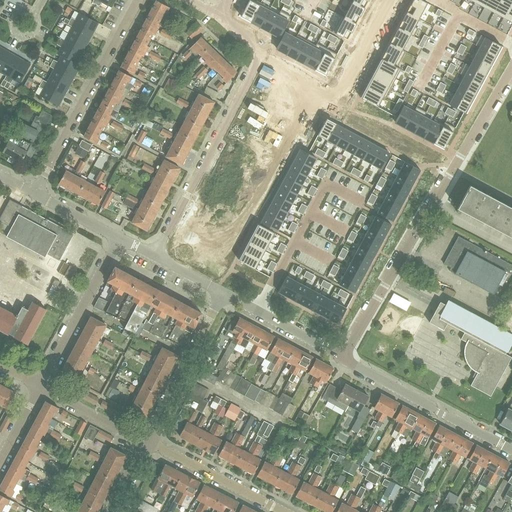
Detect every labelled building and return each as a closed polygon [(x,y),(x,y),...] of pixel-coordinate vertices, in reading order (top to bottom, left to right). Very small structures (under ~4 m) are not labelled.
[(242,14),(241,16),(246,19),(249,21),(250,22),(260,3),(255,0),(249,0),(243,12),(242,14)] [(353,0),(352,2),(364,9),(368,2),(368,0),(353,0)] [(421,0),(413,0),(406,12),(419,19),(427,3),(421,0)] [(487,0),(484,8),(493,13),(499,0),(487,0)] [(509,0),(499,0),(493,13),(503,18),(511,1),(509,0)] [(156,1),(150,12),(161,18),(164,12),(166,13),(169,8),(156,1)] [(511,1),(503,18),(511,22),(511,1)] [(352,2),(344,18),(356,24),(359,18),(361,15),(364,9),(352,2)] [(260,3),(250,22),(253,23),(259,26),(260,27),(269,10),(270,8),(260,3)] [(175,18),(178,13),(173,10),(170,15),(175,18)] [(269,10),(260,27),(262,28),(269,31),(270,32),(278,15),(269,10)] [(278,15),(270,32),(272,33),(278,36),(279,37),(290,17),(280,11),(278,15)] [(161,18),(150,12),(145,23),(157,30),(160,25),(158,24),(161,18)] [(406,12),(398,28),(410,35),(413,36),(417,28),(414,27),(419,19),(406,12)] [(70,20),(93,33),(98,23),(79,13),(75,19),(71,17),(70,20)] [(344,18),(335,34),(348,40),(351,33),(353,30),(356,24),(344,18)] [(72,26),(68,33),(87,43),(93,33),(70,20),(68,24),(72,26)] [(145,23),(139,34),(150,40),(153,34),(155,35),(157,30),(145,23)] [(192,40),(197,35),(203,29),(196,23),(186,34),(192,40)] [(398,28),(390,44),(402,50),(410,35),(398,28)] [(285,32),(276,49),(278,50),(285,53),(287,54),(296,38),(285,32)] [(61,37),(59,41),(82,53),(87,43),(68,33),(65,39),(61,37)] [(146,46),(150,40),(139,34),(133,45),(146,52),(148,47),(146,46)] [(475,45),(477,46),(496,56),(496,55),(500,49),(501,46),(481,35),(475,45)] [(195,52),(200,57),(209,46),(200,38),(192,46),(190,48),(195,52)] [(296,38),(287,54),(288,55),(294,58),(296,59),(305,43),(296,38)] [(82,53),(59,41),(57,44),(61,46),(57,53),(61,55),(77,63),(82,53)] [(305,43),(296,59),(297,60),(304,63),(306,64),(315,48),(305,43)] [(390,44),(381,60),(382,60),(397,67),(405,52),(402,50),(390,44)] [(133,45),(127,56),(138,61),(141,56),(143,57),(146,52),(133,45)] [(219,55),(209,46),(200,57),(209,65),(219,55)] [(472,56),(474,57),(491,66),(491,65),(495,58),(496,56),(477,46),(472,56)] [(10,53),(0,47),(0,72),(10,53)] [(315,48),(306,64),(307,65),(313,68),(315,70),(324,53),(315,48)] [(187,60),(191,55),(187,51),(183,56),(187,60)] [(10,53),(0,72),(6,75),(4,80),(7,82),(20,59),(10,53)] [(324,53),(315,70),(317,70),(320,72),(326,75),(327,73),(328,71),(334,59),(324,53)] [(54,59),(52,62),(75,76),(81,65),(77,63),(61,55),(58,61),(54,59)] [(209,65),(218,74),(227,64),(219,55),(209,65)] [(138,61),(127,56),(121,67),(134,74),(137,69),(135,68),(138,61)] [(474,57),(469,66),(486,75),(486,74),(490,68),(491,66),(474,57)] [(20,59),(7,82),(11,84),(13,80),(20,84),(31,64),(20,59)] [(378,67),(377,69),(395,79),(401,69),(397,67),(382,60),(381,61),(378,67)] [(70,86),(75,76),(52,62),(50,66),(54,68),(50,75),(70,86)] [(226,83),(228,82),(237,73),(227,64),(219,73),(224,78),(223,79),(226,83)] [(460,73),(462,75),(481,84),(485,77),(486,75),(469,66),(465,64),(460,73)] [(203,66),(199,71),(203,75),(207,70),(203,66)] [(373,77),(372,79),(390,88),(395,79),(377,69),(376,70),(373,77)] [(117,75),(113,82),(124,88),(127,82),(129,83),(132,78),(119,71),(117,75)] [(199,79),(203,75),(199,71),(195,75),(199,79)] [(43,79),(41,83),(64,96),(70,86),(50,75),(47,82),(43,79)] [(457,84),(459,85),(476,94),(476,93),(480,87),(481,84),(462,75),(457,84)] [(169,78),(163,88),(168,92),(174,81),(169,78)] [(368,86),(367,88),(383,97),(385,98),(390,88),(372,79),(371,80),(368,86)] [(108,92),(107,93),(120,100),(123,95),(121,94),(124,88),(113,82),(110,88),(108,92)] [(64,96),(41,83),(39,86),(43,88),(39,95),(59,106),(64,96)] [(459,85),(454,95),(470,104),(471,103),(474,96),(476,94),(459,85)] [(364,93),(361,98),(363,100),(365,101),(377,107),(383,97),(367,88),(366,90),(364,93)] [(103,100),(101,104),(113,110),(116,104),(117,105),(120,100),(107,93),(107,94),(103,100)] [(452,94),(446,104),(465,113),(466,112),(469,106),(470,104),(454,95),(452,94)] [(199,95),(192,108),(198,111),(197,113),(205,117),(206,115),(208,116),(215,103),(199,95)] [(179,97),(176,103),(186,108),(189,103),(179,97)] [(96,113),(96,115),(108,122),(111,117),(109,116),(113,110),(101,104),(98,110),(96,113)] [(404,106),(395,122),(397,123),(403,127),(405,128),(414,111),(404,106)] [(414,111),(405,128),(406,128),(413,132),(415,133),(424,117),(426,112),(416,107),(414,111)] [(192,108),(183,125),(198,134),(205,120),(203,119),(205,117),(197,113),(198,111),(192,108)] [(35,119),(33,122),(30,128),(26,125),(27,124),(20,120),(19,122),(14,131),(30,140),(30,141),(31,141),(32,140),(37,143),(42,134),(45,128),(48,122),(52,115),(42,110),(39,117),(37,115),(35,119)] [(139,114),(136,122),(141,124),(144,117),(139,114)] [(94,119),(90,126),(101,132),(101,131),(104,126),(106,127),(108,122),(96,115),(95,116),(94,119)] [(424,117),(415,133),(416,133),(422,137),(424,138),(433,122),(424,117)] [(324,124),(317,135),(318,136),(327,140),(335,125),(334,124),(331,123),(326,120),(325,122),(324,124)] [(433,122),(424,138),(425,139),(432,142),(434,143),(444,125),(434,120),(433,122)] [(153,123),(151,128),(160,132),(162,128),(163,127),(154,122),(153,123)] [(444,125),(434,143),(435,144),(439,146),(444,149),(445,146),(446,145),(453,132),(455,128),(445,123),(444,125)] [(183,125),(176,139),(182,142),(181,144),(188,148),(189,146),(191,147),(198,134),(183,125)] [(335,125),(327,140),(336,145),(344,129),(343,129),(337,126),(335,125)] [(85,135),(84,137),(97,144),(99,139),(97,138),(101,132),(90,126),(86,133),(85,135)] [(159,133),(170,139),(173,134),(162,128),(160,132),(159,133)] [(344,129),(336,145),(345,150),(353,134),(352,134),(346,131),(344,129)] [(141,130),(136,141),(140,143),(145,135),(146,133),(141,130)] [(353,134),(345,150),(354,155),(362,139),(361,139),(355,135),(353,134)] [(145,135),(140,143),(149,148),(153,140),(145,135)] [(11,136),(4,149),(3,152),(2,154),(9,157),(7,161),(15,165),(18,160),(21,162),(22,162),(26,154),(31,157),(36,147),(22,140),(21,141),(11,136)] [(182,165),(189,151),(187,150),(188,148),(181,144),(182,142),(176,139),(166,157),(182,165)] [(362,139),(354,155),(363,160),(371,144),(370,143),(364,140),(362,139)] [(82,141),(79,146),(75,153),(85,158),(91,146),(82,141)] [(371,144),(363,160),(372,164),(380,149),(379,148),(373,145),(371,144)] [(134,145),(128,155),(133,158),(139,147),(134,145)] [(380,149),(372,164),(381,169),(389,154),(388,153),(382,150),(380,149)] [(296,159),(295,159),(311,168),(316,158),(300,150),(299,152),(296,159)] [(291,167),(291,168),(306,177),(311,168),(295,159),(294,161),(291,167)] [(59,184),(69,189),(78,172),(80,173),(86,163),(81,160),(76,171),(72,169),(70,173),(65,171),(59,184)] [(164,161),(157,174),(163,177),(162,179),(170,183),(171,181),(173,182),(180,169),(164,161)] [(404,162),(400,171),(416,179),(420,170),(405,162),(404,162)] [(141,168),(152,174),(155,169),(144,164),(141,168)] [(286,176),(286,177),(301,186),(306,177),(291,168),(289,170),(286,176)] [(100,171),(95,181),(99,184),(105,174),(100,171)] [(400,171),(395,179),(411,187),(416,179),(400,171)] [(79,194),(86,181),(79,178),(81,174),(80,173),(78,172),(69,189),(79,194)] [(157,174),(148,192),(164,199),(171,186),(169,185),(170,183),(162,179),(163,177),(157,174)] [(281,185),(281,186),(297,195),(301,186),(286,177),(285,179),(281,185)] [(395,179),(391,187),(406,196),(411,187),(395,179)] [(79,194),(88,199),(95,186),(86,181),(79,194)] [(511,207),(470,185),(457,208),(511,237),(511,207)] [(105,192),(95,186),(88,199),(98,205),(105,192)] [(277,194),(276,195),(292,204),(297,195),(281,186),(280,188),(277,194)] [(156,212),(158,209),(164,199),(148,192),(141,187),(137,194),(144,198),(141,205),(147,208),(146,210),(153,213),(154,212),(156,213),(157,212),(156,212)] [(391,187),(386,196),(402,204),(406,196),(391,187)] [(106,209),(109,202),(113,194),(109,192),(101,207),(106,209)] [(128,194),(123,204),(133,209),(138,200),(128,194)] [(272,203),(271,204),(287,213),(292,204),(276,195),(275,197),(272,203)] [(386,196),(382,205),(397,213),(402,204),(386,196)] [(18,206),(19,205),(8,197),(0,211),(0,220),(18,214),(26,219),(30,211),(22,207),(22,208),(18,206)] [(267,212),(266,213),(282,222),(287,213),(271,204),(270,206),(267,212)] [(141,205),(138,210),(131,222),(147,231),(154,218),(154,217),(153,217),(152,216),(153,213),(146,210),(147,208),(141,205)] [(382,205),(377,213),(393,222),(397,213),(382,205)] [(11,227),(8,232),(6,236),(45,257),(46,254),(59,261),(74,234),(30,211),(26,219),(18,214),(11,227)] [(262,221),(261,223),(277,231),(282,222),(266,213),(265,215),(262,221)] [(375,216),(371,225),(386,233),(391,225),(375,216)] [(255,232),(254,234),(269,242),(274,233),(259,224),(258,225),(255,232)] [(371,225),(366,233),(382,242),(386,233),(371,225)] [(366,233),(362,242),(377,250),(382,242),(366,233)] [(250,241),(249,243),(265,251),(269,242),(254,234),(253,234),(250,241)] [(509,275),(511,270),(511,265),(509,264),(458,236),(443,264),(456,271),(454,274),(493,294),(505,273),(509,275)] [(362,242),(357,250),(373,259),(377,250),(362,242)] [(245,250),(244,252),(260,260),(265,251),(249,243),(245,250)] [(357,250),(353,259),(368,267),(373,259),(357,250)] [(242,255),(239,261),(241,262),(243,263),(255,269),(260,260),(244,252),(244,253),(242,255)] [(353,259),(348,267),(364,276),(368,267),(353,259)] [(69,265),(64,262),(63,264),(58,273),(63,275),(69,265)] [(69,278),(73,272),(74,268),(69,265),(63,275),(69,278)] [(108,295),(113,298),(116,292),(126,273),(115,267),(105,286),(111,289),(108,295)] [(348,267),(344,276),(359,284),(364,276),(348,267)] [(136,278),(126,273),(116,292),(113,298),(110,303),(105,313),(117,318),(136,278)] [(286,276),(278,292),(287,297),(295,281),(286,276)] [(344,276),(339,284),(355,293),(359,284),(344,276)] [(146,284),(136,278),(117,318),(127,323),(146,284)] [(55,279),(52,284),(57,287),(60,282),(55,279)] [(295,281),(287,297),(295,301),(304,286),(295,281)] [(47,294),(52,296),(57,287),(52,284),(47,294)] [(146,284),(127,323),(124,329),(135,334),(139,328),(158,290),(146,284)] [(304,286),(295,301),(304,306),(312,290),(304,286)] [(168,295),(158,290),(139,328),(149,332),(168,295)] [(312,290),(304,306),(312,310),(321,295),(312,290)] [(149,332),(168,341),(176,324),(180,326),(190,307),(168,295),(149,332)] [(321,295),(312,310),(321,315),(329,299),(321,295)] [(99,298),(93,308),(105,313),(110,303),(99,298)] [(329,299),(321,315),(329,319),(337,304),(329,299)] [(445,305),(443,304),(440,302),(429,323),(443,330),(447,324),(464,333),(460,340),(466,343),(466,344),(465,346),(464,348),(464,349),(464,351),(464,353),(464,355),(464,356),(464,358),(465,360),(466,361),(466,363),(467,364),(468,366),(469,367),(470,368),(472,370),(473,371),(475,372),(472,377),(474,378),(470,386),(490,397),(511,358),(505,354),(507,350),(507,351),(511,341),(511,335),(502,330),(496,327),(477,317),(470,313),(451,303),(448,301),(445,305)] [(0,329),(7,333),(14,337),(13,338),(26,345),(45,309),(33,302),(28,310),(22,307),(23,306),(22,306),(18,314),(16,314),(15,316),(0,307),(0,329)] [(337,304),(329,319),(338,324),(346,308),(337,304)] [(176,324),(168,341),(184,348),(202,313),(190,307),(180,326),(176,324)] [(83,331),(98,340),(106,326),(91,317),(83,331)] [(237,344),(248,322),(239,318),(237,322),(234,320),(229,328),(233,330),(232,331),(236,334),(232,341),(221,361),(226,364),(237,344)] [(245,349),(257,327),(248,322),(237,344),(245,349)] [(250,351),(253,353),(254,353),(265,332),(257,327),(245,349),(250,351)] [(91,354),(98,340),(83,331),(75,345),(91,354)] [(274,336),(265,332),(254,353),(253,353),(249,362),(253,364),(262,348),(267,350),(274,336)] [(275,365),(286,343),(278,339),(270,352),(266,360),(271,363),(267,369),(271,371),(272,371),(275,365)] [(288,361),(295,348),(286,343),(275,365),(279,367),(283,359),(288,361)] [(84,367),(91,354),(75,345),(68,359),(84,367)] [(169,372),(178,356),(162,348),(159,355),(154,364),(169,372)] [(288,372),(292,374),(303,352),(295,348),(288,361),(292,364),(288,372)] [(144,352),(142,358),(148,361),(151,355),(144,352)] [(303,352),(292,374),(288,381),(292,383),(300,368),(305,371),(312,357),(303,352)] [(84,367),(68,359),(60,373),(76,382),(84,367)] [(309,383),(313,385),(325,364),(316,359),(309,373),(313,375),(309,383)] [(161,388),(169,372),(154,364),(146,380),(161,388)] [(325,364),(313,385),(311,390),(315,392),(322,380),(326,382),(333,368),(325,364)] [(226,385),(232,373),(223,368),(218,377),(216,380),(226,385)] [(216,380),(218,377),(202,369),(199,376),(214,384),(216,380)] [(241,377),(232,373),(226,385),(235,390),(241,377)] [(241,377),(235,390),(245,395),(251,383),(241,377)] [(146,380),(138,395),(153,403),(161,388),(146,380)] [(190,392),(203,399),(208,390),(195,383),(190,392)] [(252,383),(245,395),(255,400),(261,388),(252,383)] [(338,400),(348,406),(356,390),(350,387),(346,384),(345,384),(341,391),(329,385),(322,398),(327,401),(329,398),(337,402),(338,400)] [(1,385),(0,386),(0,405),(6,408),(15,392),(1,385)] [(115,389),(110,386),(105,395),(108,397),(115,401),(120,392),(115,389)] [(99,399),(76,387),(73,392),(96,404),(99,399)] [(264,406),(271,393),(261,388),(255,400),(264,406)] [(368,397),(356,390),(348,406),(360,412),(368,397)] [(274,411),(280,398),(271,393),(264,406),(274,411)] [(378,420),(390,399),(381,394),(374,408),(379,411),(374,418),(378,420)] [(145,418),(153,403),(138,395),(130,410),(145,418)] [(221,399),(215,396),(213,401),(211,400),(209,405),(215,409),(221,399)] [(280,398),(274,411),(282,415),(289,403),(280,398)] [(221,399),(215,409),(221,412),(226,402),(221,399)] [(399,404),(390,399),(378,420),(373,430),(377,433),(382,423),(387,415),(391,417),(399,404)] [(56,413),(59,408),(45,401),(39,412),(51,418),(54,412),(56,413)] [(123,418),(126,413),(103,401),(100,406),(123,418)] [(294,406),(289,403),(282,415),(288,418),(294,406)] [(226,413),(236,419),(236,417),(238,414),(240,410),(241,409),(231,404),(226,413)] [(399,421),(394,430),(391,437),(396,439),(399,433),(399,432),(411,410),(402,405),(395,419),(399,421)] [(179,415),(184,417),(187,412),(181,409),(179,415)] [(508,429),(511,422),(511,411),(508,409),(500,424),(508,429)] [(190,425),(194,417),(196,413),(192,410),(184,426),(185,427),(180,436),(189,441),(196,427),(190,425)] [(407,437),(412,428),(419,414),(411,410),(399,432),(399,433),(402,434),(407,437)] [(299,411),(294,421),(303,427),(309,416),(299,411)] [(47,424),(51,418),(39,412),(33,424),(47,430),(49,425),(47,424)] [(8,413),(0,428),(0,432),(3,434),(13,415),(8,413)] [(411,439),(415,441),(427,419),(419,414),(412,428),(416,430),(411,439)] [(200,430),(204,422),(206,418),(202,416),(196,427),(189,441),(197,445),(204,432),(200,430)] [(357,433),(360,429),(364,420),(358,416),(351,429),(357,433)] [(436,423),(427,419),(415,441),(412,447),(417,450),(420,444),(424,446),(428,440),(428,437),(436,423)] [(87,423),(81,420),(76,431),(81,434),(87,423)] [(263,421),(256,435),(261,437),(268,424),(263,421)] [(206,450),(219,425),(215,422),(208,434),(204,432),(197,445),(206,450)] [(47,430),(33,424),(28,434),(39,440),(42,434),(44,435),(47,430)] [(96,434),(111,442),(113,437),(99,430),(90,425),(84,437),(93,441),(96,434)] [(219,425),(206,450),(214,454),(222,441),(217,438),(223,427),(219,425)] [(432,450),(435,452),(436,453),(448,430),(439,426),(432,439),(436,441),(432,450)] [(445,446),(449,448),(456,435),(448,430),(436,453),(435,452),(432,457),(437,460),(445,446)] [(219,455),(228,460),(241,434),(236,432),(234,437),(230,444),(226,442),(219,455)] [(36,446),(39,440),(28,434),(22,445),(35,452),(38,447),(36,446)] [(236,465),(243,451),(239,449),(242,442),(245,437),(241,434),(228,460),(236,465)] [(448,459),(452,462),(464,439),(456,435),(449,448),(453,451),(448,459)] [(473,444),(464,439),(452,462),(456,464),(461,455),(465,457),(473,444)] [(236,465),(245,469),(258,444),(254,441),(251,446),(248,453),(243,451),(236,465)] [(256,458),(260,451),(262,446),(258,444),(245,469),(254,473),(261,460),(256,458)] [(32,457),(35,452),(22,445),(16,456),(27,462),(30,456),(32,457)] [(277,445),(274,450),(280,453),(283,448),(277,445)] [(468,470),(472,473),(485,450),(476,446),(469,459),(473,461),(468,470)] [(94,479),(110,487),(126,456),(111,447),(94,479)] [(481,466),(485,468),(493,455),(485,450),(472,473),(477,475),(481,466)] [(100,456),(95,453),(90,451),(88,456),(97,461),(100,456)] [(266,480),(279,454),(275,452),(269,464),(264,462),(257,475),(266,480)] [(360,452),(355,461),(365,467),(370,457),(360,452)] [(266,480),(275,485),(282,471),(277,469),(283,457),(279,454),(266,480)] [(336,461),(338,456),(333,454),(330,459),(335,462),(336,461)] [(339,454),(338,456),(336,461),(343,465),(347,458),(344,457),(339,454)] [(493,455),(485,468),(490,470),(485,479),(489,481),(501,459),(493,455)] [(24,468),(27,462),(16,456),(10,467),(23,474),(27,476),(26,479),(31,481),(34,476),(29,473),(30,471),(24,468)] [(300,457),(297,462),(303,465),(305,460),(300,457)] [(509,464),(501,459),(489,481),(493,484),(498,475),(502,477),(509,464)] [(342,470),(353,476),(358,465),(348,460),(342,470)] [(275,485),(284,489),(297,464),(292,461),(286,473),(282,471),(275,485)] [(162,493),(167,483),(174,469),(165,464),(164,467),(160,475),(159,474),(154,485),(151,490),(156,492),(157,490),(162,493)] [(301,466),(297,464),(284,489),(292,494),(299,480),(295,478),(301,466)] [(21,479),(23,474),(10,467),(4,478),(16,484),(19,478),(21,479)] [(360,473),(365,476),(368,470),(363,467),(360,473)] [(171,485),(175,487),(183,473),(174,469),(167,483),(162,493),(161,495),(165,497),(171,485)] [(369,471),(365,479),(375,484),(379,476),(369,471)] [(174,501),(178,503),(191,478),(183,473),(175,487),(180,490),(174,501)] [(314,473),(311,477),(308,484),(303,482),(296,496),(305,500),(318,475),(314,473)] [(510,499),(510,498),(511,494),(511,473),(507,482),(511,484),(503,499),(508,502),(510,499)] [(305,500),(314,505),(320,491),(316,489),(322,477),(318,475),(305,500)] [(414,490),(417,484),(420,479),(412,475),(407,486),(414,490)] [(16,484),(4,478),(0,486),(0,490),(11,497),(14,491),(12,490),(16,484)] [(193,496),(200,483),(191,478),(178,503),(183,506),(189,494),(193,496)] [(72,488),(77,490),(81,492),(84,486),(70,479),(68,482),(73,484),(72,488)] [(82,511),(97,511),(110,487),(94,479),(78,510),(82,511)] [(388,486),(390,482),(384,479),(382,484),(387,487),(388,486)] [(390,481),(386,490),(396,495),(400,486),(390,481)] [(314,505),(322,509),(335,484),(331,482),(325,493),(320,491),(314,505)] [(56,483),(52,493),(57,495),(62,486),(56,483)] [(335,484),(322,509),(327,511),(332,511),(338,500),(334,498),(340,486),(335,484)] [(200,511),(213,489),(204,485),(197,498),(202,501),(195,511),(200,511)] [(206,511),(210,505),(215,508),(222,494),(213,489),(200,511),(206,511)] [(14,498),(19,501),(22,495),(17,492),(14,498)] [(0,494),(0,509),(1,510),(5,504),(16,510),(18,505),(0,494)] [(217,511),(223,511),(230,499),(222,494),(215,508),(219,510),(217,511)] [(336,511),(347,511),(356,496),(352,494),(346,505),(341,503),(336,511)] [(360,498),(356,496),(347,511),(358,511),(359,511),(354,510),(360,498)] [(234,511),(239,503),(230,499),(223,511),(234,511)] [(137,510),(139,511),(150,511),(153,507),(142,500),(137,510)] [(450,511),(451,511),(455,504),(450,502),(446,510),(450,511)]
